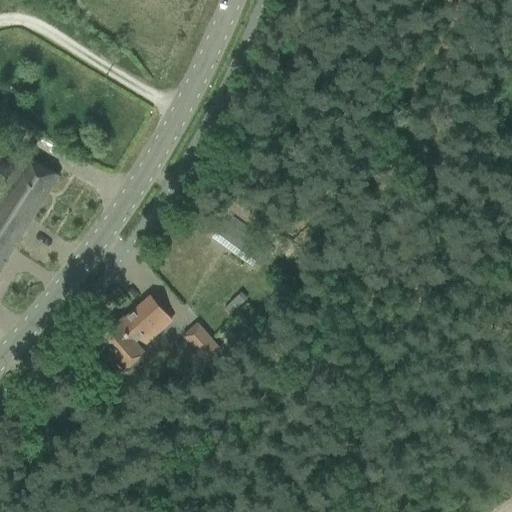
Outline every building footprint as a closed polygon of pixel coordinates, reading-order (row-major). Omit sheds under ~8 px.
[(24,154),(0,192),(0,237),(14,246),(58,175),(24,154)] [(212,238),(250,265),(262,248),(224,221),(212,238)] [(0,265),(3,261),(4,262),(14,246),(0,237),(0,265)] [(139,348),(171,320),(150,297),(118,324),(116,322),(99,337),(111,351),(106,356),(119,371),(142,351),(139,348)] [(181,335),(204,362),(220,350),(196,322),(181,335)]
